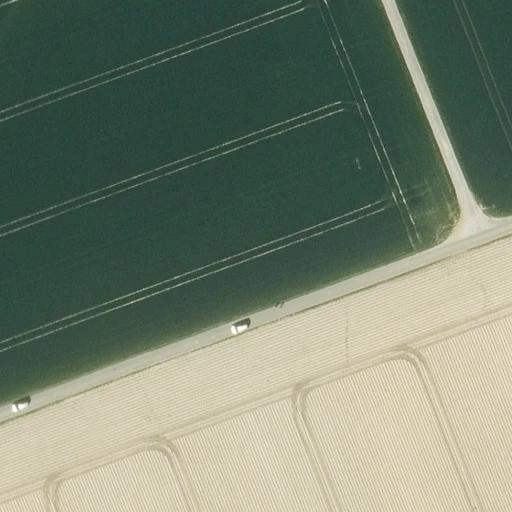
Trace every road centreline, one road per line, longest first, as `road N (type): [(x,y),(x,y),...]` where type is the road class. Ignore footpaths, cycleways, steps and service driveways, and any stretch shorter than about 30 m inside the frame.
road 1 (unclassified): [(0,414),(511,226)]
road 2 (track): [(385,0),(478,238)]
